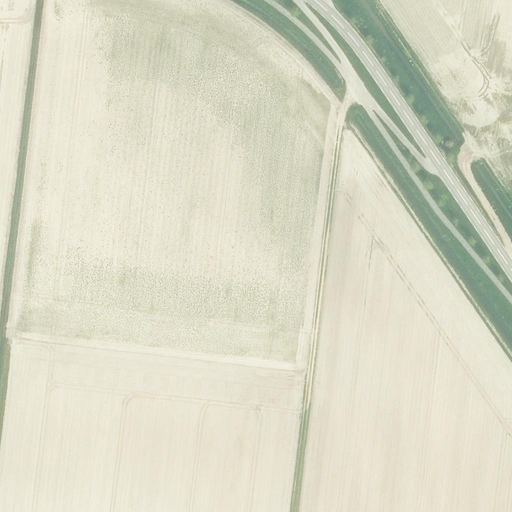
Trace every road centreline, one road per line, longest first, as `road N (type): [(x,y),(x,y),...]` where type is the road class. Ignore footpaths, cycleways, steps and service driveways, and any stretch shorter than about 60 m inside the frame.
road 1 (track): [(292,511),(336,136),(355,92)]
road 2 (secondary): [(511,271),(363,52),(312,0)]
road 3 (track): [(511,254),(466,173),(474,147)]
